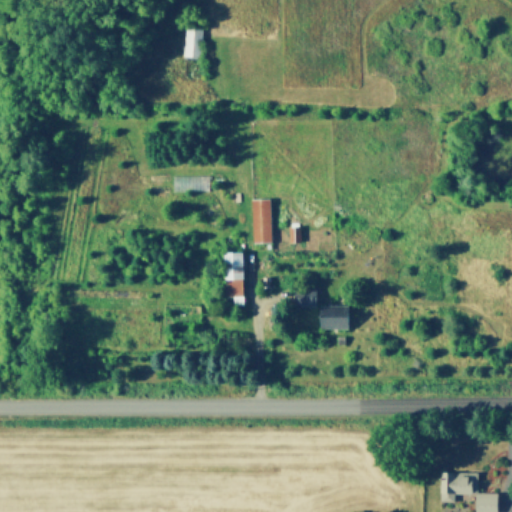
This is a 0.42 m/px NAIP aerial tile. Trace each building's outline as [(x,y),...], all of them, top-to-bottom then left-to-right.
[(182,24),(202,25),(200,56),(181,55),(182,24)] [(249,195),(268,195),(269,240),(250,241),(249,195)] [(286,222),(300,222),(300,239),(286,239),(286,222)] [(221,249),(239,248),(241,294),(222,295),(221,249)] [(260,275),(269,275),(269,286),(260,286),(260,275)] [(292,304),(292,284),(314,284),(314,304),(292,304)] [(347,302),(346,325),(319,324),(320,301),(347,302)] [(442,500),(442,472),(478,472),(478,491),(463,491),(463,500),(442,500)] [(476,511),(477,494),(501,495),(500,511),(476,511)]
